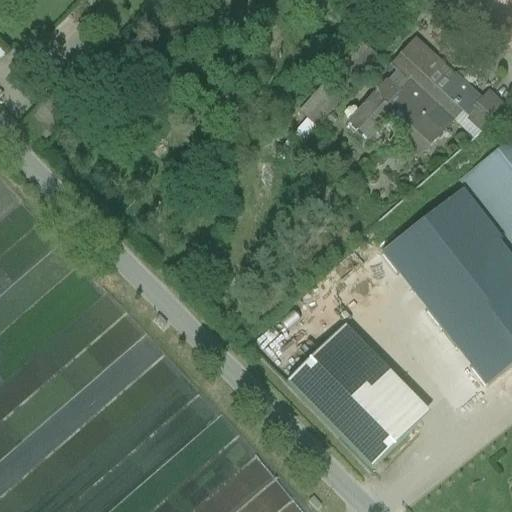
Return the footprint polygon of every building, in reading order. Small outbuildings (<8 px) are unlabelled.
[(442,70),(418,48),(396,72),(414,89),(402,103),(388,90),(350,132),(368,148),(386,128),(415,154),(434,134),(440,140),(460,119),(467,125),(476,115),(466,105),(450,90),(440,101),(436,97),(439,94),(429,85),(442,70)] [(353,61),(316,105),(329,117),(367,73),(353,61)] [(476,115),(467,125),(480,137),(504,115),(489,101),(476,115)] [(511,142),(463,181),(511,247),(511,142)] [(502,330),(468,356),(492,387),(511,371),(511,342),(511,341),(502,330)] [(428,417),(343,331),(285,387),(370,474),(428,417)]
